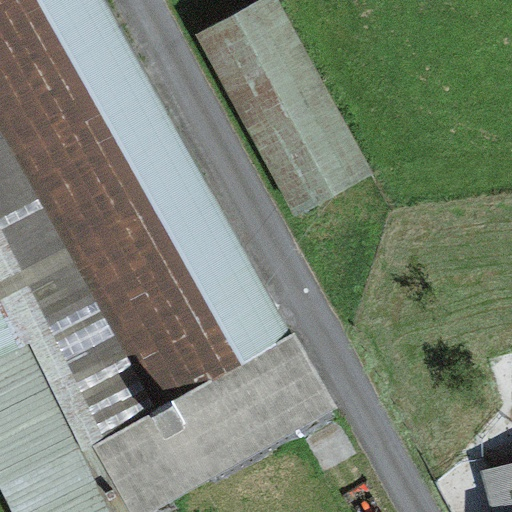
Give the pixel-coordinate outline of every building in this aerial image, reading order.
[(114,0),(0,0),(0,84),(167,402),(293,335),(114,0)] [(369,170),(279,0),(278,0),(202,40),(292,210),(369,170)] [(0,84),(0,467),(23,511),(121,511),(202,470),(167,402),(0,84)] [(293,335),(167,402),(202,470),(329,410),(293,335)] [(511,511),(511,462),(485,469),(496,511),(511,511)]
